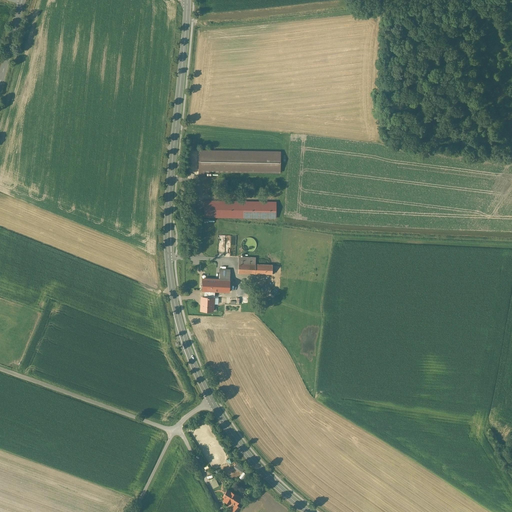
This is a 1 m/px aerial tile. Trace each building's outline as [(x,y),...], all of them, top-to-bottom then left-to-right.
[(280,152),(199,151),(199,176),(204,176),(204,171),(280,172),(280,152)] [(276,202),(204,201),(204,217),(276,218),(276,202)] [(252,238),(251,237),(249,237),(248,237),(247,237),(246,238),(245,238),(244,239),(243,240),(242,241),(242,242),(242,243),(241,243),(241,244),(241,245),(241,246),(242,247),(242,248),(242,249),(243,250),(244,250),(245,251),(246,252),(247,252),(249,252),(250,252),(251,252),(252,251),(253,251),(253,250),(254,250),(255,249),(255,248),(256,247),(256,246),(256,245),(256,244),(256,243),(256,242),(255,241),(255,240),(254,240),(253,239),(252,238)] [(255,263),(244,263),(243,273),(255,273),(255,264),(255,263)] [(272,265),(255,264),(255,273),(272,274),(272,265)] [(230,270),(216,269),(216,279),(230,279),(230,270)] [(216,279),(202,278),(202,290),(204,290),(211,291),(229,292),(230,279),(216,279)] [(211,291),(204,290),(204,297),(203,297),(202,305),(201,305),(201,310),(212,311),(213,304),(214,304),(214,297),(211,297),(211,291)] [(243,473),(246,468),(237,462),(234,467),(243,473)] [(210,479),(214,488),(219,485),(216,477),(210,479)] [(235,494),(227,489),(223,496),(225,498),(223,500),(230,504),(231,501),(235,504),(236,504),(241,497),(236,493),(235,494)]
